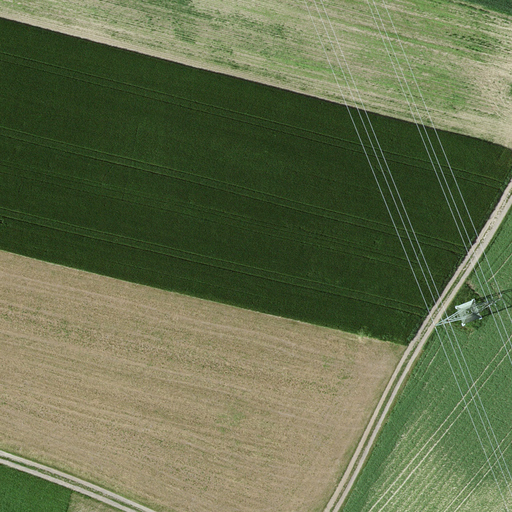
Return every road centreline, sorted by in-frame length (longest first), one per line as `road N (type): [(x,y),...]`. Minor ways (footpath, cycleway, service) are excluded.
road 1 (track): [(330,511),(417,342),(511,192)]
road 2 (track): [(0,457),(143,511)]
